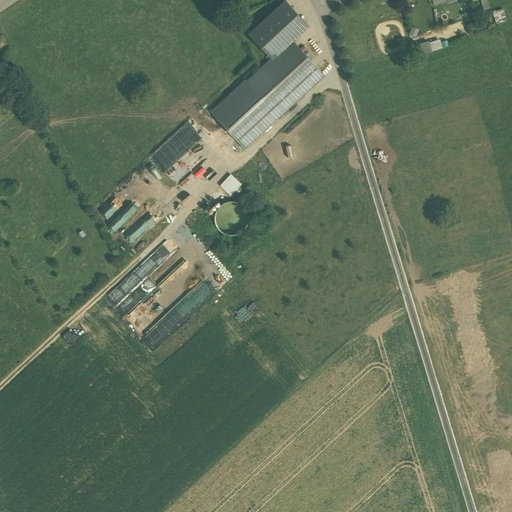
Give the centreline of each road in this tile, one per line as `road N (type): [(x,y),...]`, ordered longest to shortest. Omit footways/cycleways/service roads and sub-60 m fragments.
road 1 (track): [(472,511),(323,9)]
road 2 (track): [(0,387),(338,73)]
